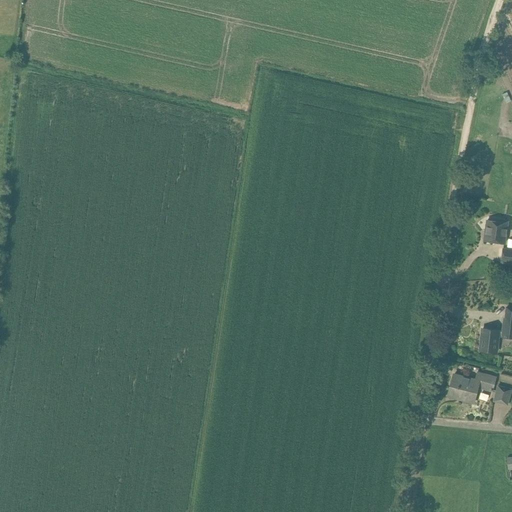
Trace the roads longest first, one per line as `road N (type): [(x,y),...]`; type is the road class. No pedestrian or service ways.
road 1 (track): [(449,214),(499,0)]
road 2 (unclassified): [(419,420),(449,214)]
